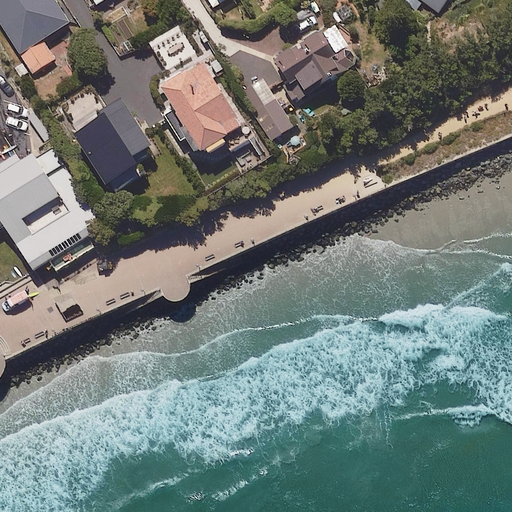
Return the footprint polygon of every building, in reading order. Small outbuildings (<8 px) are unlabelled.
[(70,23),(55,0),(0,0),(0,19),(33,73),(56,59),(43,39),(70,23)] [(423,0),(438,11),(446,0),(423,0)] [(308,40),(278,58),(291,81),(285,85),(295,103),(361,66),(328,8),(299,24),(308,40)] [(254,138),(207,61),(165,86),(177,108),(167,114),(183,141),(189,137),(202,158),(228,142),(233,150),(254,138)] [(129,117),(112,88),(68,115),(83,140),(110,123),(112,127),(129,117)] [(270,89),(248,104),(274,140),(295,126),(270,89)] [(144,161),(136,151),(117,166),(125,177),(144,161)] [(106,232),(54,152),(0,186),(0,220),(7,231),(36,276),(45,271),(106,232)] [(217,185),(204,161),(177,176),(190,199),(217,185)]
